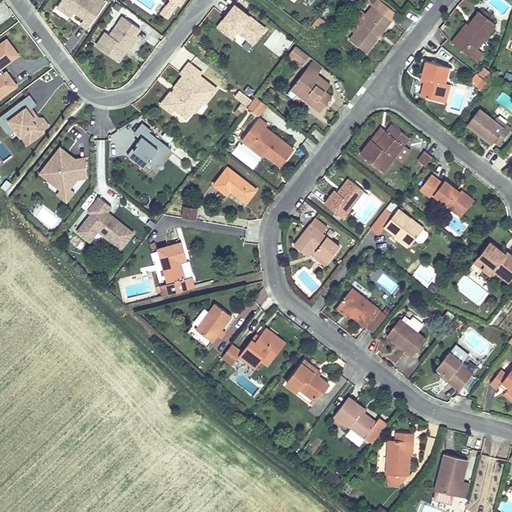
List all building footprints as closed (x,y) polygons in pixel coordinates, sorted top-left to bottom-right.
[(91,28),(108,4),(103,0),(64,0),(60,6),(74,17),(79,10),(88,17),(83,23),(91,28)] [(169,0),(167,0),(160,14),(169,19),(177,4),(169,0)] [(379,0),(367,0),(373,5),(376,8),(391,21),(397,14),(379,0)] [(268,30),(238,5),(232,12),(234,13),(230,18),(229,17),(220,28),(235,40),(240,33),(251,41),(259,31),(264,35),(268,30)] [(373,5),(366,14),(369,17),(376,8),(373,5)] [(355,34),(350,40),(366,53),(391,21),(376,8),(369,17),(366,14),(361,11),(348,28),(355,34)] [(456,36),(451,42),(470,57),(477,48),(496,25),(479,12),(459,37),(456,36)] [(319,16),(311,26),(317,31),(325,21),(319,16)] [(138,35),(142,29),(126,17),(122,22),(126,25),(121,32),(117,30),(113,36),(109,33),(99,46),(121,61),(127,53),(124,51),(127,46),(132,50),(141,37),(138,35)] [(122,22),(117,30),(121,32),(126,25),(122,22)] [(467,23),(456,36),(459,37),(469,25),(467,23)] [(276,28),(263,44),(281,59),(294,43),(276,28)] [(259,31),(251,41),(256,45),(264,35),(259,31)] [(9,39),(3,44),(14,60),(21,55),(9,39)] [(0,99),(19,85),(8,72),(5,75),(1,70),(14,60),(3,44),(0,46),(0,76),(1,77),(0,78),(0,99)] [(308,55),(296,46),(290,52),(302,62),(308,55)] [(477,48),(470,57),(477,63),(484,54),(477,48)] [(302,62),(290,52),(287,56),(299,66),(302,62)] [(317,75),(323,67),(314,60),(291,88),(301,96),(303,94),(307,96),(305,99),(314,106),(317,101),(324,107),(332,97),(325,91),(330,85),(317,75)] [(449,68),(427,62),(422,78),(426,79),(425,83),(421,96),(440,101),(445,84),(449,68)] [(163,104),(164,106),(172,112),(174,112),(177,109),(187,117),(189,117),(195,110),(194,108),(193,107),(200,98),(206,102),(207,103),(208,103),(218,91),(218,89),(202,76),(203,74),(192,65),(190,65),(183,74),(185,76),(177,87),(177,88),(181,92),(177,96),(173,93),(172,93),(163,104)] [(487,78),(492,71),(484,65),(478,72),(487,78)] [(477,77),(475,84),(484,87),(486,80),(477,77)] [(451,86),(445,84),(440,101),(446,103),(451,86)] [(177,87),(172,93),(173,93),(177,96),(181,92),(177,88),(177,87)] [(249,105),(253,100),(240,90),(235,96),(248,106),(249,105)] [(39,105),(31,95),(5,114),(11,122),(14,119),(18,125),(25,134),(28,132),(34,140),(45,132),(44,130),(50,126),(44,118),(42,120),(37,124),(34,120),(36,118),(30,111),(33,109),(39,105)] [(265,105),(255,97),(253,100),(249,105),(258,112),(260,113),(265,105)] [(194,108),(195,110),(198,112),(206,102),(200,98),(193,107),(194,108)] [(317,101),(314,106),(320,112),(324,107),(317,101)] [(248,106),(247,109),(255,115),(258,112),(249,105),(248,106)] [(34,120),(37,124),(42,120),(33,109),(30,111),(36,118),(34,120)] [(480,109),(468,125),(479,134),(481,131),(485,134),(483,137),(492,144),(494,141),(499,145),(511,128),(507,124),(504,127),(495,121),(480,109)] [(14,119),(11,122),(5,114),(1,117),(11,131),(18,125),(14,119)] [(498,117),(495,121),(504,127),(507,124),(498,117)] [(267,125),(258,118),(243,138),(266,156),(281,167),(294,150),(265,128),(267,125)] [(146,136),(149,132),(151,130),(143,123),(135,133),(142,138),(144,135),(146,136)] [(371,140),(360,154),(382,171),(409,138),(391,124),(376,144),(371,140)] [(382,127),(371,140),(376,144),(386,131),(382,127)] [(138,146),(135,146),(129,153),(145,166),(150,159),(155,164),(163,155),(164,156),(170,148),(149,132),(146,136),(144,135),(138,142),(140,143),(138,146)] [(266,156),(243,138),(241,140),(264,158),(266,156)] [(404,145),(395,156),(401,161),(410,150),(404,145)] [(61,148),(41,174),(61,191),(69,190),(76,180),(86,180),(86,160),(76,160),(73,164),(70,161),(71,160),(70,155),(61,148)] [(425,151),(419,159),(427,165),(433,157),(425,151)] [(165,163),(164,156),(163,155),(155,164),(165,163)] [(228,167),(213,186),(225,195),(231,187),(235,190),(233,194),(245,204),(257,190),(228,167)] [(431,176),(420,189),(432,199),(434,196),(460,217),(473,201),(461,191),(459,193),(444,181),(442,184),(431,176)] [(336,193),(340,195),(350,181),(347,179),(336,193)] [(334,191),(325,204),(343,217),(363,190),(350,181),(340,195),(334,191)] [(69,190),(61,191),(58,195),(67,202),(75,193),(69,189),(69,190)] [(112,206),(100,196),(89,211),(92,213),(78,231),(90,241),(99,230),(121,248),(134,232),(112,215),(111,217),(106,213),(108,211),(112,206)] [(412,243),(423,228),(390,202),(369,228),(378,235),(384,227),(396,237),(398,233),(412,243)] [(181,209),(180,219),(192,221),(194,211),(181,209)] [(316,219),(295,245),(308,256),(313,249),(315,246),(319,249),(317,251),(329,260),(340,247),(323,234),(328,228),(316,219)] [(245,235),(246,227),(205,222),(204,230),(245,235)] [(398,233),(396,237),(409,247),(412,243),(398,233)] [(182,242),(157,248),(167,284),(159,286),(162,296),(192,288),(190,278),(185,279),(180,262),(186,260),(182,242)] [(491,242),(475,263),(490,276),(494,271),(508,282),(511,277),(511,255),(508,252),(506,254),(503,257),(499,254),(502,251),(491,242)] [(428,283),(433,278),(422,268),(417,274),(428,283)] [(352,288),(338,306),(365,328),(380,310),(352,288)] [(216,304),(196,329),(211,341),(231,315),(216,304)] [(388,316),(380,310),(365,328),(374,334),(388,316)] [(425,338),(400,319),(390,332),(400,340),(397,343),(412,355),(425,338)] [(232,364),(239,355),(255,367),(261,360),(267,352),(274,357),(285,343),(276,336),(275,337),(265,329),(259,337),(255,342),(250,340),(242,350),(232,343),(222,356),(232,364)] [(400,340),(390,332),(387,335),(397,343),(400,340)] [(255,334),(250,340),(255,342),(259,337),(255,334)] [(435,346),(425,338),(412,355),(422,363),(435,346)] [(455,345),(436,368),(442,372),(449,378),(447,380),(459,391),(472,374),(460,364),(467,355),(455,345)] [(267,352),(261,360),(268,366),(274,357),(267,352)] [(305,361),(286,383),(296,390),(299,386),(314,398),(320,390),(322,392),(328,384),(317,375),(311,371),(313,367),(305,361)] [(320,372),(313,367),(311,371),(317,375),(320,372)] [(501,370),(491,382),(498,388),(504,381),(510,386),(507,390),(511,393),(511,369),(508,375),(501,370)] [(501,385),(507,390),(510,386),(504,381),(501,385)] [(314,398),(299,386),(295,391),(312,405),(322,392),(320,390),(314,398)] [(349,397),(335,415),(372,444),(387,424),(379,418),(376,423),(358,409),(360,405),(349,397)] [(389,440),(387,474),(407,476),(409,455),(410,441),(413,441),(414,433),(396,432),(396,441),(389,440)] [(444,454),(434,490),(454,496),(459,480),(462,481),(468,460),(444,454)] [(326,477),(340,486),(344,479),(331,470),(326,477)] [(462,481),(459,480),(454,496),(464,498),(468,482),(462,481)]
